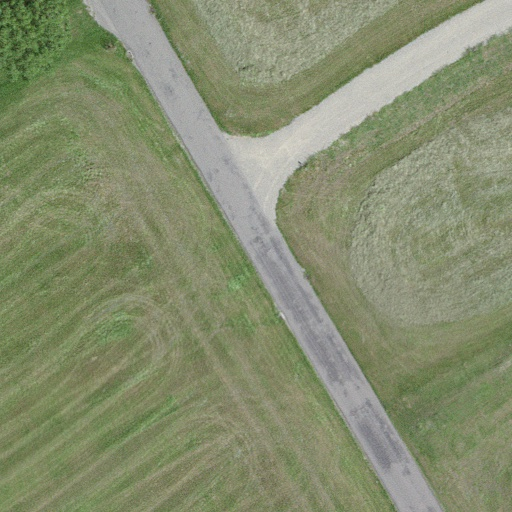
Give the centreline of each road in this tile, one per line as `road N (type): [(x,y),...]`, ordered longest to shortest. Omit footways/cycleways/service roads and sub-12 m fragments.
road 1 (unclassified): [(423,511),(124,0)]
road 2 (track): [(235,189),(395,67),(511,7)]
